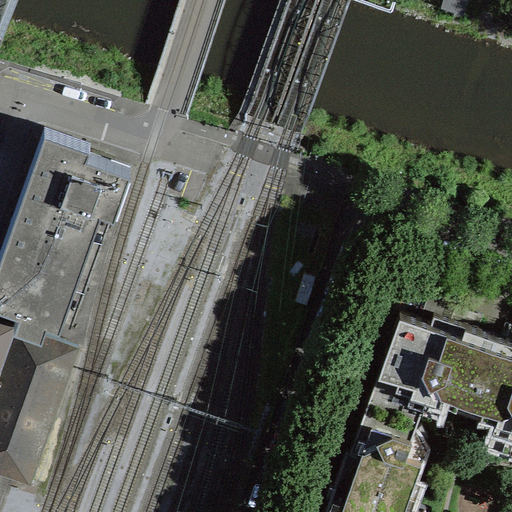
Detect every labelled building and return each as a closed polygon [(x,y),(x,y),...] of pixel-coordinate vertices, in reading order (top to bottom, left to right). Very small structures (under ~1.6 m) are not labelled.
[(443,0),(442,3),(463,10),(466,2),(466,0),(443,0)] [(100,205),(114,210),(130,165),(114,159),(113,161),(87,152),(88,150),(87,149),(90,140),(45,124),(0,248),(0,299),(19,306),(14,321),(42,331),(47,317),(59,321),(100,205)] [(400,309),(376,374),(440,398),(456,403),(459,394),(471,398),(493,330),(481,326),(478,325),(483,312),(469,307),(473,293),(446,284),(441,298),(428,293),(420,316),(400,309)] [(42,331),(14,321),(12,324),(0,319),(0,470),(8,473),(30,481),(79,344),(42,331)] [(511,324),(508,335),(493,330),(471,398),(483,402),(481,411),(496,416),(493,426),(511,432),(511,324)] [(361,450),(357,459),(350,464),(346,471),(408,494),(413,479),(421,458),(405,452),(415,425),(423,403),(437,408),(439,402),(440,398),(376,374),(375,377),(373,382),(359,421),(354,434),(350,446),(361,450)] [(408,494),(346,471),(345,477),(345,482),(347,488),(343,497),(333,494),(329,505),(326,511),(409,511),(411,509),(404,506),(408,494)]
